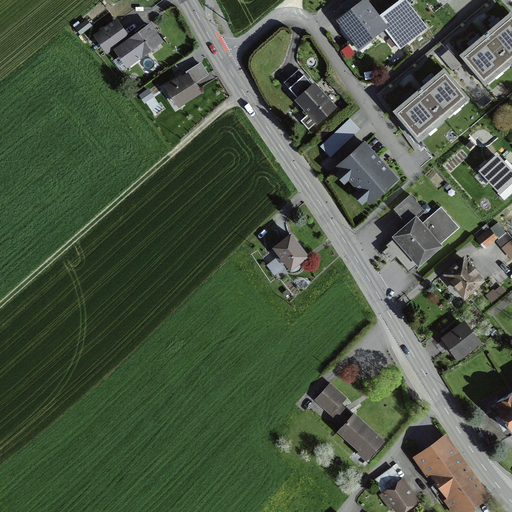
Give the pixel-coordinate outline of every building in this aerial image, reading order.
[(404,0),(401,0),(376,19),(382,27),(382,28),(399,49),(426,28),(404,0)] [(382,28),(382,27),(376,19),(363,2),(340,21),(359,45),(382,28)] [(511,14),(461,55),(485,84),(511,61),(511,14)] [(127,65),(159,42),(148,26),(116,50),(127,65)] [(109,39),(114,46),(125,37),(120,30),(109,39)] [(444,69),(394,111),(419,141),(469,99),(444,69)] [(307,130),(332,108),(299,71),(284,85),(309,113),(300,121),(307,130)] [(166,87),(177,105),(197,92),(187,76),(177,82),(176,80),(166,87)] [(140,96),(144,102),(150,97),(146,92),(140,96)] [(356,133),(348,124),(320,150),(328,159),(356,133)] [(397,182),(364,149),(338,174),(371,207),(397,182)] [(511,166),(497,150),(477,168),(500,191),(511,179),(511,166)] [(396,256),(408,271),(417,263),(418,264),(439,246),(438,245),(457,228),(440,208),(422,223),(417,217),(411,222),(408,218),(420,208),(409,196),(396,207),(407,219),(408,218),(411,222),(395,237),(395,238),(386,246),(388,248),(383,252),(390,261),(396,256)] [(496,238),(490,230),(478,239),(484,247),(496,238)] [(501,247),(511,239),(507,232),(496,241),(501,247)] [(274,248),(290,268),(305,256),(289,236),(274,248)] [(511,240),(502,248),(511,259),(511,258),(511,240)] [(453,283),(463,295),(480,281),(474,274),(476,273),(469,265),(468,266),(463,260),(446,274),(447,276),(445,278),(445,279),(450,285),(451,285),(453,283)] [(493,290),(486,295),(493,304),(507,293),(501,286),(494,291),(493,290)] [(445,338),(458,355),(475,342),(462,325),(445,338)] [(329,385),(329,384),(314,400),(342,425),(337,430),(367,458),(382,442),(352,414),(349,418),(337,407),(345,399),(344,398),(344,399),(329,385)] [(507,420),(511,428),(511,392),(496,402),(507,420)] [(408,401),(413,407),(416,405),(411,398),(408,401)] [(434,484),(430,488),(431,489),(464,464),(450,446),(434,424),(407,444),(420,463),(423,461),(425,464),(422,466),(435,483),(434,484)] [(434,492),(438,490),(454,511),(462,511),(486,495),(468,471),(469,471),(464,464),(431,489),(434,492)] [(401,481),(392,469),(373,482),(382,495),(385,493),(401,481)] [(407,511),(418,505),(401,481),(385,493),(398,511),(407,511)]
